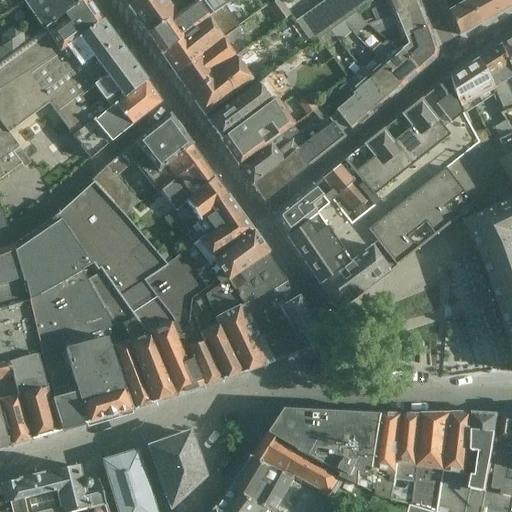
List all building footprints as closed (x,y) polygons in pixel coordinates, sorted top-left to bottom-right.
[(0,0),(0,2),(7,12),(18,5),(14,0),(0,0)] [(82,0),(25,0),(22,3),(37,23),(21,34),(13,30),(0,38),(0,41),(1,48),(0,48),(0,61),(1,62),(43,32),(43,31),(82,0)] [(100,23),(84,0),(82,0),(43,31),(43,32),(59,53),(65,49),(100,23)] [(152,0),(138,0),(127,8),(147,36),(173,19),(159,0),(158,0),(155,3),(152,0)] [(148,37),(161,56),(207,22),(222,11),(214,0),(199,0),(196,2),(173,19),(147,36),(148,37)] [(237,0),(222,11),(207,22),(161,56),(175,76),(237,29),(266,7),(276,0),(237,0)] [(291,16),(278,0),(276,0),(266,7),(279,24),(291,16)] [(418,4),(416,0),(385,0),(388,6),(384,7),(384,9),(373,14),(376,20),(418,4)] [(492,0),(471,0),(468,2),(479,25),(500,13),(492,0)] [(511,6),(511,0),(492,0),(500,13),(511,6)] [(479,25),(468,2),(448,12),(459,36),(479,25)] [(427,28),(418,4),(376,20),(377,22),(367,26),(378,35),(396,27),(401,40),(402,41),(412,36),(427,28)] [(367,26),(355,14),(342,23),(350,33),(354,38),(367,26)] [(144,83),(100,23),(65,49),(108,109),(144,83)] [(350,33),(342,23),(330,31),(338,42),(339,43),(350,33)] [(436,52),(427,28),(412,36),(402,41),(401,40),(391,45),(389,43),(386,45),(395,54),(400,50),(418,73),(434,58),(436,52)] [(242,36),(237,29),(175,76),(188,95),(236,58),(227,48),(242,36)] [(338,42),(330,31),(318,40),(326,51),(338,42)] [(59,53),(43,32),(1,62),(0,62),(0,180),(21,165),(24,169),(30,164),(19,148),(9,134),(47,105),(76,144),(92,132),(87,125),(108,109),(65,49),(59,53)] [(511,38),(497,48),(511,76),(511,38)] [(383,48),(379,44),(371,52),(376,57),(375,58),(402,88),(418,73),(400,50),(395,54),(386,45),(383,48)] [(251,46),(236,58),(188,95),(204,117),(252,82),(246,75),(240,66),(256,53),(251,46)] [(511,77),(511,76),(497,48),(478,60),(495,94),(502,108),(505,114),(511,110),(511,98),(504,82),(511,77)] [(402,88),(375,58),(359,73),(385,103),(402,88)] [(478,60),(449,79),(454,98),(460,113),(495,94),(478,60)] [(292,89),(277,69),(207,121),(221,141),(274,103),(292,89)] [(385,103),(359,73),(346,85),(369,117),(385,103)] [(459,216),(463,222),(511,197),(511,180),(500,161),(511,153),(511,133),(491,143),(485,131),(472,134),(460,113),(454,98),(449,79),(448,79),(448,80),(439,87),(438,87),(343,162),(344,162),(338,167),(338,166),(311,187),(327,207),(331,204),(339,215),(351,231),(355,228),(360,237),(369,248),(388,273),(395,267),(459,216)] [(159,104),(144,83),(108,109),(87,125),(92,132),(76,144),(79,147),(79,146),(90,160),(110,143),(158,105),(159,104)] [(369,117),(346,85),(338,91),(347,102),(335,111),(337,114),(329,120),(332,124),(343,139),(351,132),(369,117)] [(291,126),(274,103),(221,141),(237,166),(291,126)] [(134,144),(105,168),(115,178),(129,167),(129,166),(134,161),(156,189),(168,180),(160,167),(188,145),(168,117),(134,144)] [(343,139),(332,124),(304,144),(250,185),(263,202),(343,139)] [(304,144),(291,126),(237,166),(250,185),(304,144)] [(198,158),(188,145),(160,167),(168,180),(198,158)] [(511,197),(463,222),(461,223),(465,230),(468,235),(476,249),(478,253),(490,288),(492,293),(494,300),(495,303),(501,319),(502,323),(506,334),(507,338),(508,339),(509,348),(511,369),(511,373),(511,372),(511,153),(500,161),(511,180),(511,197)] [(213,180),(198,158),(168,180),(156,189),(158,193),(159,192),(174,213),(186,202),(213,180)] [(139,202),(115,178),(105,168),(91,182),(93,184),(123,216),(139,202)] [(225,197),(213,180),(186,202),(198,220),(213,210),(210,206),(225,197)] [(123,216),(93,184),(57,215),(97,267),(99,270),(102,269),(121,298),(144,281),(143,278),(162,267),(160,264),(163,262),(123,216)] [(327,207),(311,187),(276,216),(275,222),(287,238),(327,207)] [(237,214),(225,197),(210,206),(213,210),(198,220),(199,222),(196,224),(201,231),(196,234),(195,233),(188,238),(193,244),(194,245),(237,214)] [(327,207),(287,238),(304,263),(320,286),(369,248),(360,237),(355,228),(351,231),(339,215),(331,204),(327,207)] [(173,213),(164,219),(173,232),(182,226),(173,213)] [(252,235),(237,214),(194,245),(209,264),(215,261),(252,235)] [(97,267),(57,215),(11,247),(20,276),(21,283),(30,319),(35,334),(35,366),(45,404),(47,403),(46,393),(73,385),(86,425),(131,412),(125,392),(114,363),(106,340),(108,339),(105,331),(115,327),(110,316),(107,317),(82,274),(97,267)] [(267,255),(252,235),(215,261),(227,279),(267,255)] [(20,276),(11,247),(0,251),(0,259),(8,287),(21,283),(20,276)] [(388,273),(369,248),(320,286),(336,313),(388,273)] [(191,276),(197,272),(182,250),(163,262),(160,264),(162,267),(143,278),(144,281),(171,330),(190,322),(221,382),(239,375),(191,276)] [(286,283),(267,255),(227,279),(243,308),(271,364),(305,352),(269,294),(286,283)] [(209,264),(197,272),(191,276),(239,375),(271,364),(243,308),(227,279),(215,261),(209,264)] [(99,270),(97,267),(82,274),(107,317),(110,316),(115,327),(119,326),(124,338),(128,348),(152,404),(174,398),(133,316),(121,298),(102,269),(99,270)] [(171,330),(144,281),(121,298),(133,316),(174,398),(201,388),(171,330)] [(30,319),(21,283),(8,287),(0,288),(0,378),(7,377),(13,399),(16,398),(31,442),(56,434),(45,404),(35,366),(35,334),(30,319)] [(297,299),(286,283),(269,294),(305,352),(319,346),(321,340),(297,299)] [(190,322),(171,330),(201,388),(221,382),(190,322)] [(128,348),(124,338),(112,342),(129,392),(136,410),(152,404),(128,348)] [(13,399),(7,377),(0,378),(0,412),(9,447),(31,442),(16,398),(13,399)] [(86,425),(73,385),(46,393),(47,403),(45,404),(56,434),(86,425)] [(288,411),(271,435),(271,436),(345,475),(343,479),(374,494),(379,469),(375,469),(383,416),(288,411)] [(0,449),(9,447),(0,412),(0,449)] [(469,467),(460,511),(428,511),(413,507),(411,511),(477,511),(499,417),(473,415),(469,467)] [(428,511),(438,511),(452,415),(423,416),(415,494),(413,507),(428,511)] [(473,415),(452,415),(438,511),(460,511),(469,467),(473,415)] [(395,485),(403,416),(383,416),(375,469),(379,469),(374,494),(393,500),(394,489),(395,485)] [(415,494),(423,416),(403,416),(395,485),(409,487),(405,490),(405,493),(415,494)] [(506,511),(511,490),(511,416),(499,417),(477,511),(506,511)] [(189,433),(169,440),(147,448),(169,508),(171,508),(181,500),(203,480),(203,475),(189,433)] [(345,475),(271,436),(255,460),(352,511),(357,502),(336,490),(343,479),(345,475)] [(102,462),(117,511),(154,511),(137,452),(102,462)] [(351,511),(352,511),(255,460),(235,490),(266,511),(351,511)] [(76,467),(48,474),(0,485),(0,511),(105,511),(97,482),(89,484),(89,483),(85,481),(80,482),(76,467)] [(405,490),(394,489),(393,500),(413,507),(415,494),(405,493),(405,490)] [(266,511),(235,490),(220,511),(221,511),(266,511)]
